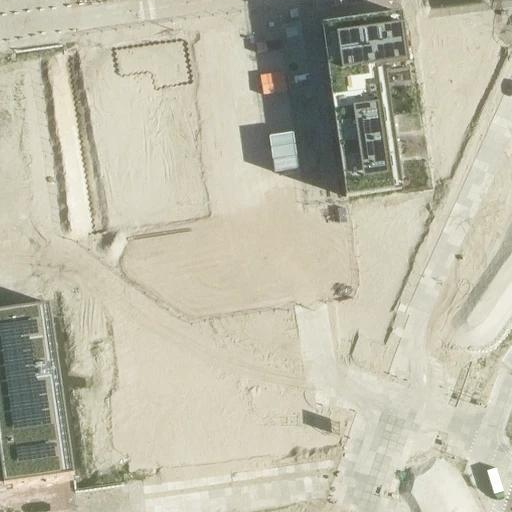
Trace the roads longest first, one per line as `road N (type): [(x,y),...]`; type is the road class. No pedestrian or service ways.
road 1 (residential): [(472,481),(432,476),(147,511)]
road 2 (residential): [(0,29),(215,0)]
